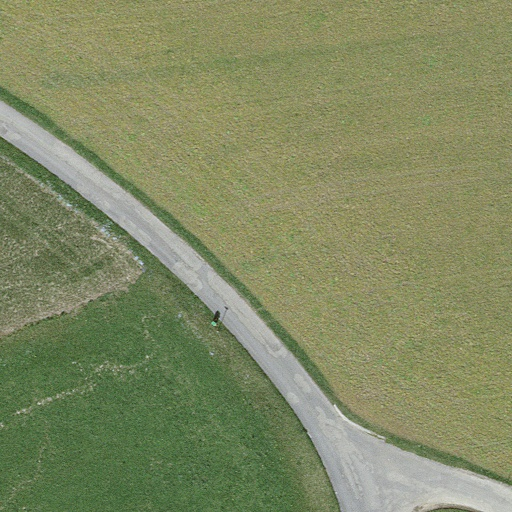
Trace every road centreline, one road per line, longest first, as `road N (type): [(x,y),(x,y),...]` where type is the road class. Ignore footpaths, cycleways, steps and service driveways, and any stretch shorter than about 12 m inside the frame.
road 1 (unclassified): [(346,450),(186,267),(99,188),(0,116)]
road 2 (unclassified): [(346,450),(506,511)]
